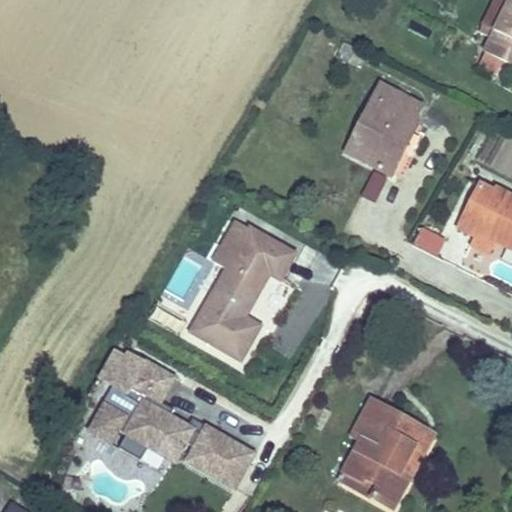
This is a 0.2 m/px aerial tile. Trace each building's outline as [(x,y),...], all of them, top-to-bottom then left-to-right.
[(511,1),(509,0),(507,0),(474,60),(511,81),(511,1)] [(369,91),(328,164),(377,188),(405,137),(396,131),(409,110),(369,91)] [(479,247),(499,259),(511,266),(511,215),(489,202),(485,210),(470,201),(446,241),(475,255),(479,247)] [(438,258),(447,240),(421,228),(412,246),(438,258)] [(213,277),(175,340),(226,368),(245,337),(232,329),(255,285),(267,290),(282,264),(223,230),(200,269),(213,277)] [(489,273),(499,259),(479,247),(475,255),(470,264),(489,273)] [(119,435),(92,420),(77,447),(99,459),(106,446),(114,450),(136,462),(158,474),(166,472),(174,457),(182,462),(174,476),(222,503),(242,468),(193,441),(187,452),(180,447),(181,444),(157,431),(161,424),(148,417),(161,393),(132,377),(112,412),(127,420),(119,435)] [(359,494),(351,508),(357,511),(384,511),(397,491),(387,485),(409,443),(355,413),(334,450),(344,456),(327,484),(340,490),(344,484),(359,494)] [(397,491),(421,449),(409,443),(387,485),(397,491)] [(136,462),(114,450),(106,464),(128,476),(136,462)] [(327,484),(322,492),(351,508),(359,494),(344,484),(340,490),(327,484)]
